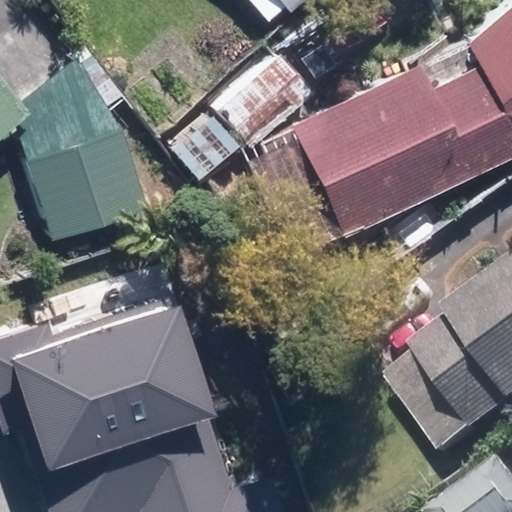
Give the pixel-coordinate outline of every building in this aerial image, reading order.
[(302,122),(352,215),(511,130),(511,0),(507,0),(479,15),(511,76),(511,79),(494,90),(476,56),(438,76),(427,55),(302,122)] [(305,88),(262,44),(201,104),(244,148),(305,88)] [(0,112),(33,83),(0,46),(0,112)] [(38,139),(59,223),(164,196),(142,112),(38,139)] [(455,445),(511,401),(511,279),(396,369),(455,445)] [(0,383),(40,511),(224,511),(156,298),(38,336),(32,318),(0,328),(0,383)] [(428,511),(511,511),(511,466),(502,454),(428,511)]
